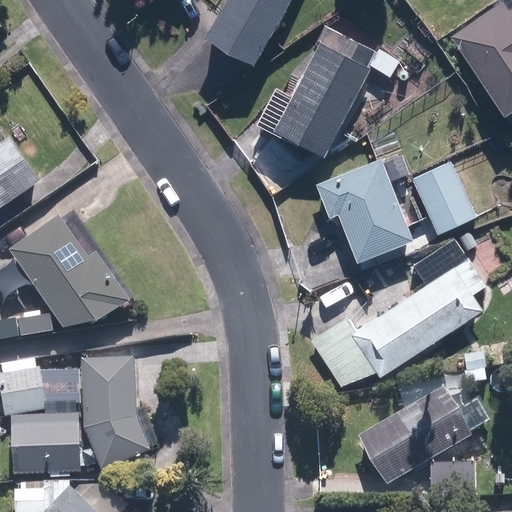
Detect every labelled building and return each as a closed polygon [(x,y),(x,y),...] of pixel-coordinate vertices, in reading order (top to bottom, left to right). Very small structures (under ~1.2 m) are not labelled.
[(231,0),(214,34),(261,59),(292,0),(231,0)] [(511,9),(462,44),(511,115),(511,9)] [(332,150),(374,65),(325,40),(282,125),(332,150)] [(0,133),(0,207),(45,178),(10,127),(0,133)] [(419,235),(386,155),(321,182),(335,214),(343,211),(363,258),(419,235)] [(456,161),(416,178),(440,231),(479,214),(456,161)] [(96,251),(87,258),(58,215),(8,248),(63,327),(100,320),(130,300),(96,251)] [(487,306),(477,291),(489,283),(458,236),(417,264),(429,283),(361,328),(352,314),(316,337),(345,382),(377,362),(385,374),(487,306)] [(89,429),(105,471),(156,451),(142,417),(140,356),(87,357),(89,429)] [(2,373),(8,415),(51,409),(45,367),(2,373)] [(364,434),(391,483),(478,436),(451,387),(364,434)] [(84,415),(17,417),(19,474),(86,472),(84,415)] [(478,462),(435,464),(436,496),(480,494),(478,462)] [(100,511),(76,488),(51,511),(100,511)] [(49,489),(18,489),(18,511),(46,511),(50,511),(49,489)]
